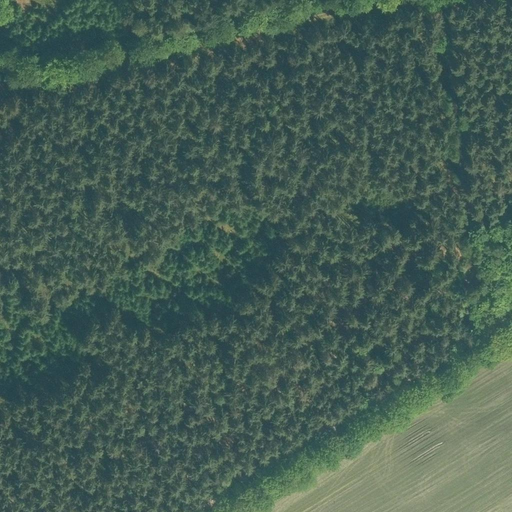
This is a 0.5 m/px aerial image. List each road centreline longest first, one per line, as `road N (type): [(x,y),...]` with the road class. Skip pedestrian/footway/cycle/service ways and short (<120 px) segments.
road 1 (track): [(0,89),(409,0)]
road 2 (track): [(504,321),(194,511)]
road 3 (track): [(437,0),(478,253),(504,321)]
